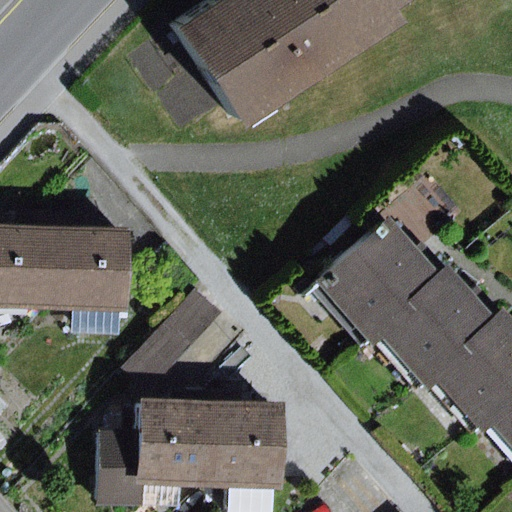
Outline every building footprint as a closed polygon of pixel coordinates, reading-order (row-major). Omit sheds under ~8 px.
[(201,0),(164,25),(227,121),(380,20),(371,7),(366,0),(201,0)] [(369,215),(297,279),(350,339),(360,330),(423,275),(369,215)] [(0,298),(26,300),(28,219),(0,217),(0,298)] [(101,220),(28,219),(26,300),(56,301),(99,302),(101,220)] [(154,243),(137,259),(171,293),(188,277),(154,243)] [(433,266),(423,275),(360,330),(408,385),(417,378),(481,321),(433,266)] [(185,284),(152,319),(180,344),(213,309),(185,284)] [(98,330),(99,302),(56,301),(56,329),(98,330)] [(511,336),(491,312),(481,321),(417,378),(463,430),(473,420),(511,386),(511,336)] [(180,344),(152,319),(113,362),(135,382),(147,369),(152,374),(180,344)] [(511,386),(473,420),(511,464),(511,386)] [(134,472),(181,475),(185,390),(114,387),(112,425),(110,471),(134,472)] [(256,393),(185,390),(181,475),(214,476),(253,478),(256,393)] [(110,471),(112,425),(83,424),(79,500),(133,502),(134,472),(110,471)] [(251,510),(253,478),(214,476),(212,508),(251,510)]
